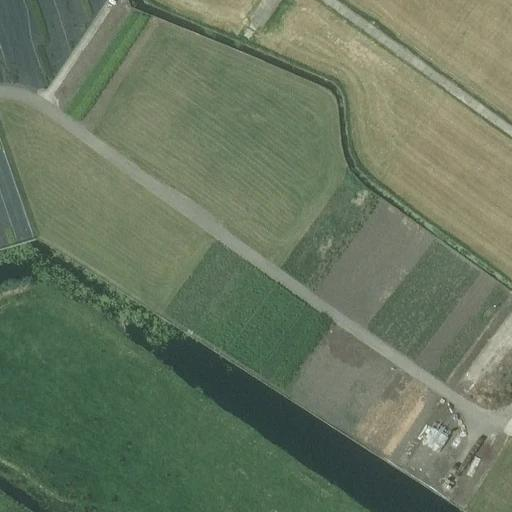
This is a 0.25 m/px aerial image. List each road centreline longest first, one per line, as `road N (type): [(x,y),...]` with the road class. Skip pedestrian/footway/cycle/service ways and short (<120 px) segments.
road 1 (track): [(511,428),(42,105),(0,95)]
road 2 (track): [(511,136),(324,0)]
